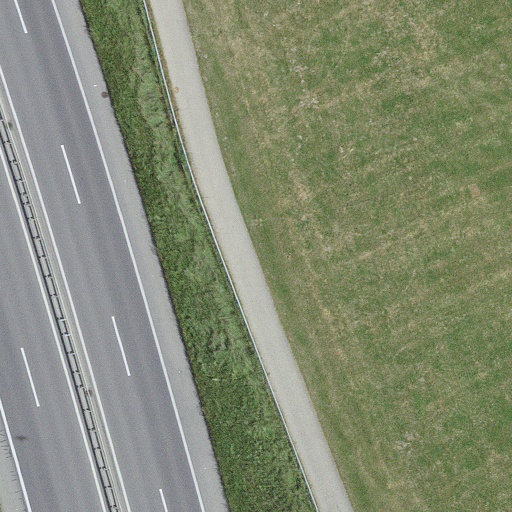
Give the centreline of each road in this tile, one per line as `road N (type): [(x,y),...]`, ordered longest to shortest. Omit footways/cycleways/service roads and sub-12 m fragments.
road 1 (unclassified): [(335,511),(226,225),(160,0)]
road 2 (motorway): [(164,511),(12,0)]
road 3 (motorway): [(0,282),(65,511)]
